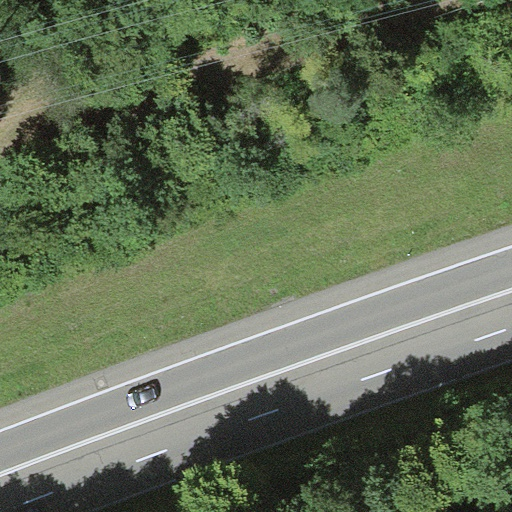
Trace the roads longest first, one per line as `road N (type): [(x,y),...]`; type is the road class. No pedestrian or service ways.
road 1 (secondary): [(511,287),(0,474)]
road 2 (track): [(0,167),(373,20)]
